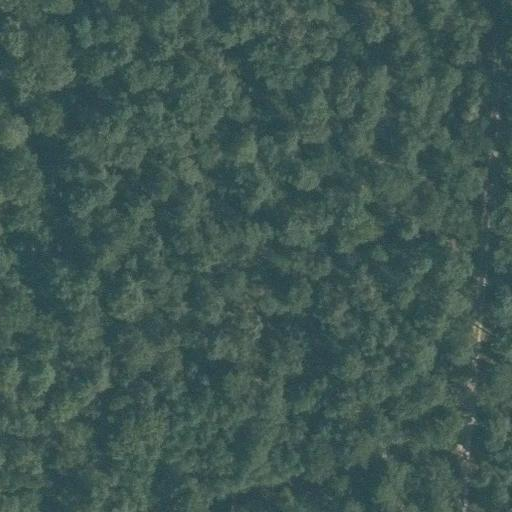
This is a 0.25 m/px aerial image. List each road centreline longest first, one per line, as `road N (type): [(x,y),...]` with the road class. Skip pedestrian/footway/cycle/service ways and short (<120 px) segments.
road 1 (track): [(455,511),(495,0)]
road 2 (unknown): [(166,511),(457,437)]
